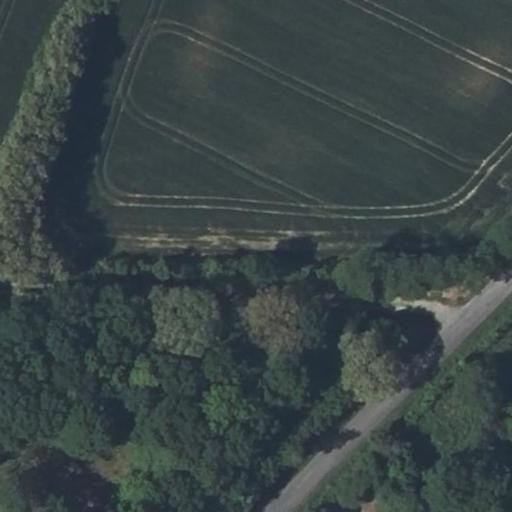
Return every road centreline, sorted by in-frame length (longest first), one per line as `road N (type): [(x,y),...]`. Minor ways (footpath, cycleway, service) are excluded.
road 1 (track): [(459,324),(425,313),(0,292)]
road 2 (unclassified): [(275,511),(511,270)]
